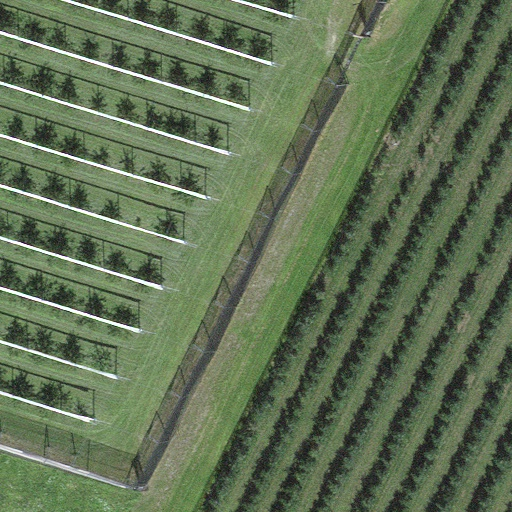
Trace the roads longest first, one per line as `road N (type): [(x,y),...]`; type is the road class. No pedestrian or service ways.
road 1 (track): [(146,511),(342,126),(417,0)]
road 2 (track): [(343,0),(342,126)]
